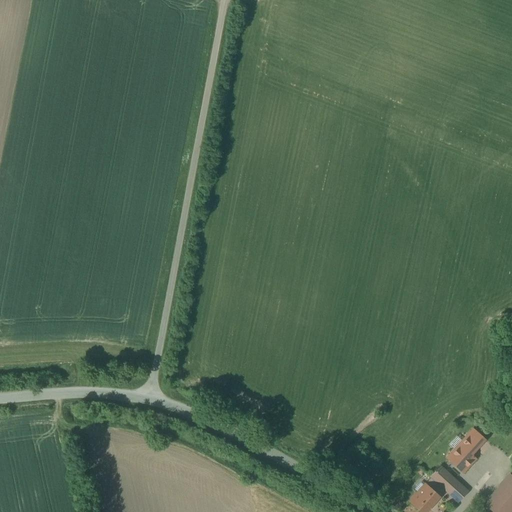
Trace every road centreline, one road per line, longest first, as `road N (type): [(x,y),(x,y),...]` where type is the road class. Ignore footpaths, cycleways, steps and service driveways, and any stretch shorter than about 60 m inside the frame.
road 1 (unclassified): [(224,0),(150,399)]
road 2 (unclassified): [(375,511),(150,399)]
road 3 (unclassified): [(150,399),(0,400)]
